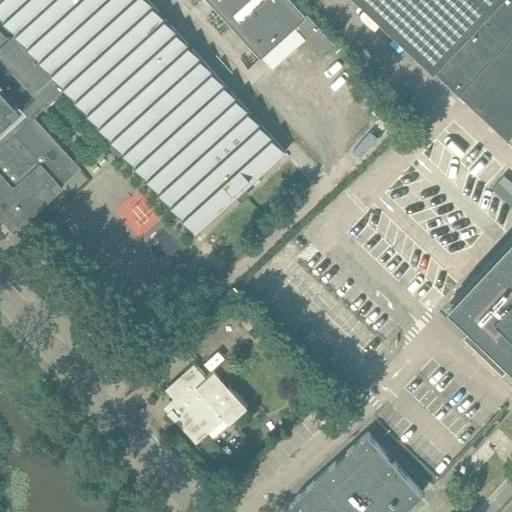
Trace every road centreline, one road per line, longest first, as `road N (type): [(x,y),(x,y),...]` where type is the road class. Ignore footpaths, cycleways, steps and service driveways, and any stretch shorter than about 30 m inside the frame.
road 1 (unknown): [(402,164),(464,216),(471,234),(422,324),(363,239),(370,204)]
road 2 (unclassified): [(203,511),(0,290)]
road 3 (unknown): [(402,164),(419,132),(420,106),(330,0)]
